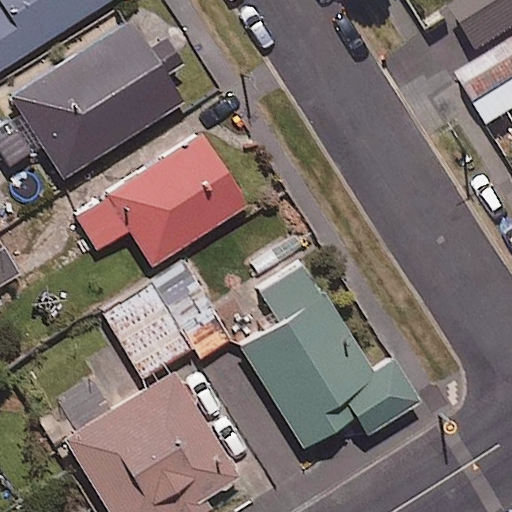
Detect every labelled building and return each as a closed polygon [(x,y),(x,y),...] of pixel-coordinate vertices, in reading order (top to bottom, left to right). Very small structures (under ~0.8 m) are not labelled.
[(0,0),(0,69),(110,0),(0,0)] [(511,0),(474,0),(453,14),(482,59),(511,40),(511,0)] [(64,178),(182,102),(170,82),(189,70),(165,32),(146,44),(127,15),(8,92),(64,178)] [(511,52),(462,83),(491,132),(511,119),(511,52)] [(246,206),(202,136),(75,215),(96,249),(129,228),(152,265),(246,206)] [(0,252),(0,301),(2,301),(0,298),(0,286),(15,277),(0,252)] [(230,339),(185,264),(103,313),(142,377),(193,346),(199,357),(230,339)] [(372,372),(304,264),(260,291),(279,322),(239,347),(304,450),(355,418),(366,436),(420,402),(393,359),(372,372)] [(239,479),(176,374),(65,440),(108,511),(204,511),(210,509),(204,500),(239,479)]
